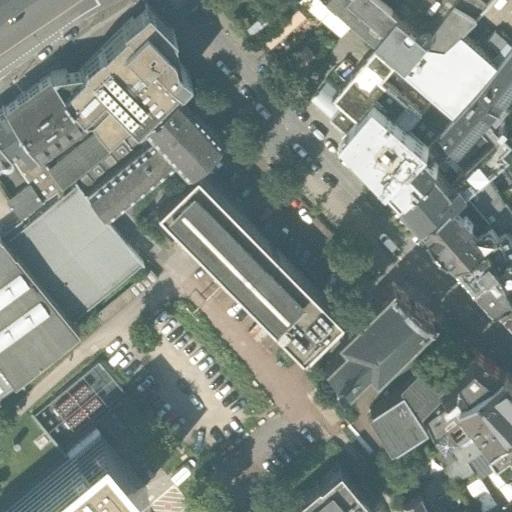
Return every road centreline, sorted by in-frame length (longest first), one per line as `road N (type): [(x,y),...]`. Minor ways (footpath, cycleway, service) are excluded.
road 1 (residential): [(511,352),(180,0)]
road 2 (tertiary): [(0,71),(102,0)]
